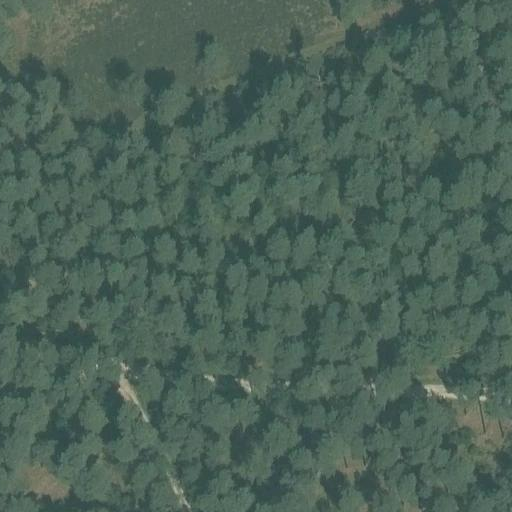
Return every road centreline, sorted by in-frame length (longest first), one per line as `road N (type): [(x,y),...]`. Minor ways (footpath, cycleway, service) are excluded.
road 1 (track): [(167,371),(511,421)]
road 2 (track): [(167,371),(0,358)]
road 3 (track): [(190,511),(126,371)]
